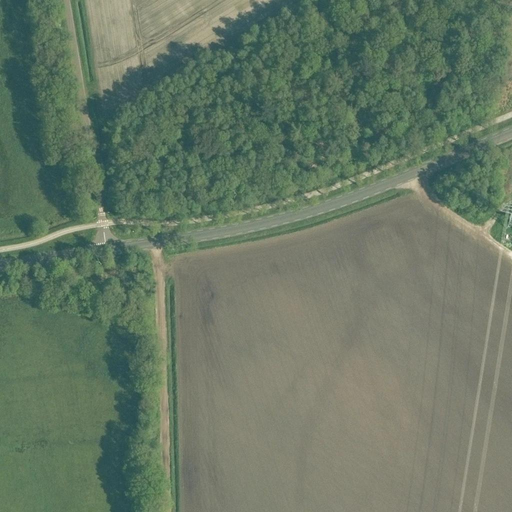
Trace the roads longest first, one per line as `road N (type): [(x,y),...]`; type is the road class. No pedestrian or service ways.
road 1 (secondary): [(105,250),(304,214),(511,133)]
road 2 (track): [(155,243),(167,511)]
road 3 (unclassified): [(105,250),(65,0)]
